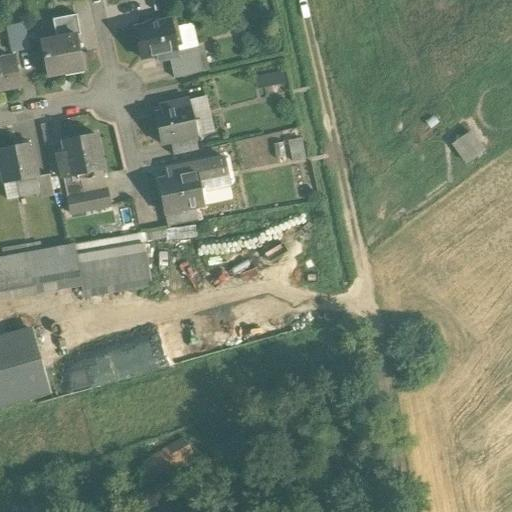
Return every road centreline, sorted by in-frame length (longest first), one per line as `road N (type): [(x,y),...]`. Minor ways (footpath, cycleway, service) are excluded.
road 1 (track): [(302,0),(372,310)]
road 2 (track): [(119,323),(263,286),(372,310)]
road 3 (track): [(407,511),(372,310)]
